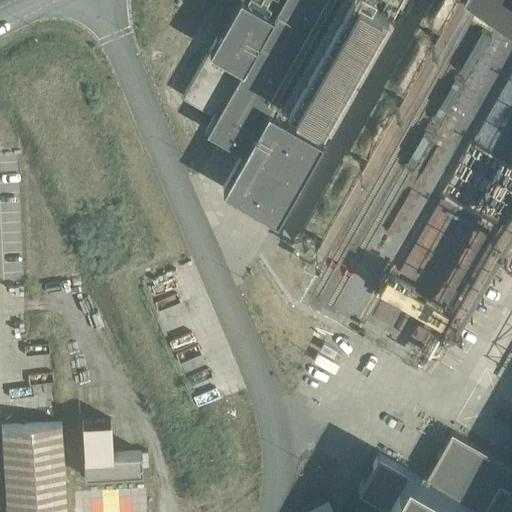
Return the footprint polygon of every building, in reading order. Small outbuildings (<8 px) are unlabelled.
[(184,92),(182,95),(186,97),(198,104),(213,113),(215,114),(206,130),(226,141),(230,143),(242,150),(222,187),(240,197),(253,204),(276,217),(297,180),(321,138),(322,138),(351,85),(399,0),(236,0),(215,36),(209,48),(202,59),(186,88),(184,92)] [(104,418),(81,420),(85,476),(129,473),(142,472),(141,466),(147,465),(146,450),(140,451),(140,450),(112,452),(110,418),(104,418)] [(66,511),(62,423),(2,426),(6,511),(66,511)] [(511,511),(511,464),(451,430),(437,454),(427,470),(425,475),(424,477),(378,450),(371,462),(362,478),(358,485),(357,487),(386,503),(381,511),(511,511)] [(301,503),(305,511),(334,511),(326,492),(301,503)]
